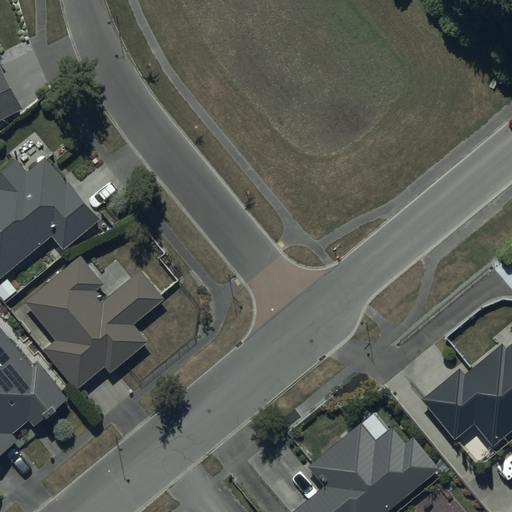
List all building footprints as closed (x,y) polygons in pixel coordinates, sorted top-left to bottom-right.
[(0,274),(52,233),(62,245),(96,217),(45,155),(26,171),(15,157),(0,169),(0,274)] [(103,282),(80,253),(23,299),(55,338),(44,347),(76,386),(102,364),(108,371),(146,340),(132,323),(163,297),(139,268),(102,299),(93,289),(103,282)] [(0,451),(16,438),(11,432),(27,418),(33,425),(67,398),(35,360),(31,364),(0,326),(0,451)] [(492,443),(511,426),(511,342),(506,348),(501,342),(465,371),(460,364),(422,396),(455,436),(473,421),(492,443)] [(383,511),(438,466),(411,435),(405,440),(391,425),(388,428),(372,409),(307,464),(323,483),(288,511),(383,511)]
